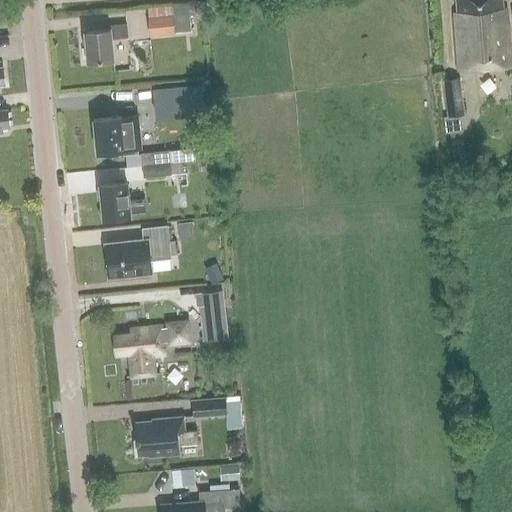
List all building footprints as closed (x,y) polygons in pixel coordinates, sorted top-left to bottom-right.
[(456,73),(509,71),(506,12),(501,12),(500,0),(457,0),(458,14),(454,14),(456,73)] [(147,19),(149,36),(191,32),(188,8),(171,10),(172,16),(147,19)] [(110,40),(126,38),(124,25),(108,27),(108,31),(84,33),(86,63),(89,63),(89,67),(99,66),(98,62),(112,60),(110,40)] [(467,154),(462,117),(458,82),(442,84),(447,119),(443,119),(445,133),(450,132),(453,156),(467,154)] [(202,88),(153,92),(155,118),(204,113),(202,88)] [(0,132),(1,133),(0,127),(8,127),(6,108),(0,108),(0,132)] [(140,153),(138,132),(136,116),(92,120),(95,154),(123,151),(123,154),(140,153)] [(202,148),(192,149),(193,161),(203,160),(202,148)] [(140,155),(141,166),(170,163),(168,152),(140,155)] [(182,162),(170,163),(141,166),(143,179),(171,176),(171,174),(183,172),(182,162)] [(129,214),(145,213),(143,199),(127,200),(126,182),(98,185),(102,219),(129,217),(129,214)] [(178,223),(179,240),(193,239),(191,222),(178,223)] [(149,261),(169,259),(166,227),(143,229),(144,241),(105,245),(108,276),(151,272),(149,261)] [(175,241),(167,242),(169,257),(176,256),(175,241)] [(224,277),(217,263),(206,268),(214,282),(224,277)] [(201,343),(225,340),(221,292),(196,295),(201,343)] [(157,372),(152,373),(151,356),(162,355),(161,340),(165,340),(165,344),(188,342),(186,319),(163,321),(164,326),(160,327),(160,325),(128,328),(129,333),(112,335),(114,354),(127,353),(129,375),(124,376),(124,377),(157,374),(157,372)] [(222,386),(203,388),(203,398),(223,396),(222,386)] [(190,401),(191,417),(225,414),(224,398),(190,401)] [(159,420),(133,423),(135,441),(133,441),(134,452),(136,452),(136,456),(148,455),(148,457),(178,454),(177,445),(196,444),(195,431),(183,432),(181,417),(159,419),(159,420)] [(237,480),(236,466),(220,467),(221,481),(237,480)] [(194,485),(192,469),(180,470),(181,486),(194,485)] [(221,511),(222,508),(241,507),(239,490),(197,492),(198,504),(160,507),(159,511),(221,511)]
